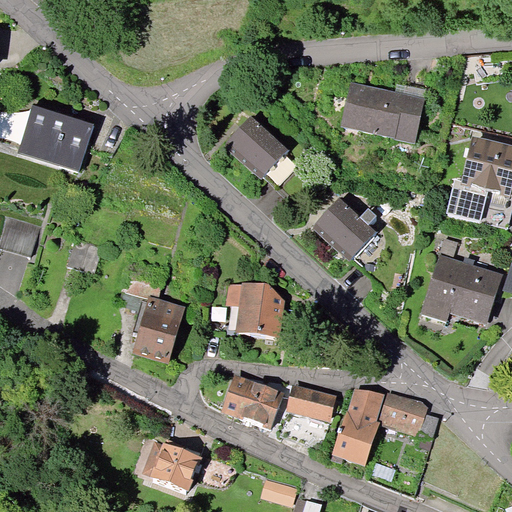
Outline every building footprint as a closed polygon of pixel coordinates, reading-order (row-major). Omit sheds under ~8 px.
[(413,145),(421,106),(349,91),(341,130),(413,145)] [(77,177),(91,133),(73,128),(74,123),(32,109),(18,153),(58,166),(57,171),(77,177)] [(286,156),(249,123),(225,148),(262,182),(286,156)] [(484,194),(507,199),(511,179),(511,157),(471,148),(461,188),(464,189),(463,195),(483,200),(484,194)] [(359,224),(337,204),(313,230),(350,264),(374,238),(367,232),(375,223),(366,216),(359,224)] [(0,242),(0,252),(28,261),(38,230),(7,221),(0,242)] [(101,251),(73,243),(65,270),(93,279),(101,251)] [(486,323),(495,294),(500,281),(438,262),(424,304),(420,319),(444,327),(449,312),(486,323)] [(511,299),(511,267),(510,267),(501,296),(511,299)] [(127,291),(154,299),(162,277),(135,268),(127,291)] [(274,342),(279,307),(279,305),(266,292),(244,289),(237,337),(274,342)] [(166,367),(180,320),(140,306),(132,337),(138,338),(132,357),(166,367)] [(318,371),(328,371),(328,364),(326,364),(326,361),(321,360),(321,364),(319,364),(318,371)] [(236,385),(234,386),(224,414),(236,419),(235,421),(268,433),(281,399),(238,384),(236,385)] [(286,413),(328,424),(332,404),(291,393),(286,413)] [(341,462),(363,470),(374,434),(369,432),(378,400),(356,396),(349,418),(346,417),(339,437),(337,436),(336,440),(338,441),(332,459),(331,464),(339,467),(341,462)] [(380,426),(417,440),(426,412),(419,406),(389,398),(380,426)] [(296,445),(317,453),(326,427),(304,420),(303,423),(287,418),(280,439),(296,444),(296,445)] [(184,497),(197,463),(180,457),(181,452),(166,446),(151,484),(184,497)] [(276,503),(292,508),(296,493),(281,488),(276,503)] [(318,511),(320,509),(305,505),(305,506),(295,503),(292,511),(318,511)]
